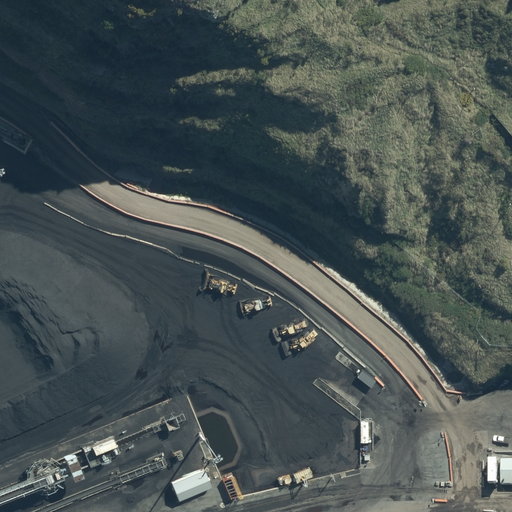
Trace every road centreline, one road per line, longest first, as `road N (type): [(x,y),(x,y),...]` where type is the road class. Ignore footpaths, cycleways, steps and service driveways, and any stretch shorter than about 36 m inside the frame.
road 1 (track): [(0,103),(46,131),(107,191),(242,231),(369,321),(457,420),(475,471),(471,511)]
road 2 (track): [(0,147),(101,212),(250,263),(352,339),(389,381),(415,430),(409,458),(365,504)]
road 3 (track): [(511,150),(451,82),(363,35),(363,9),(399,0)]
